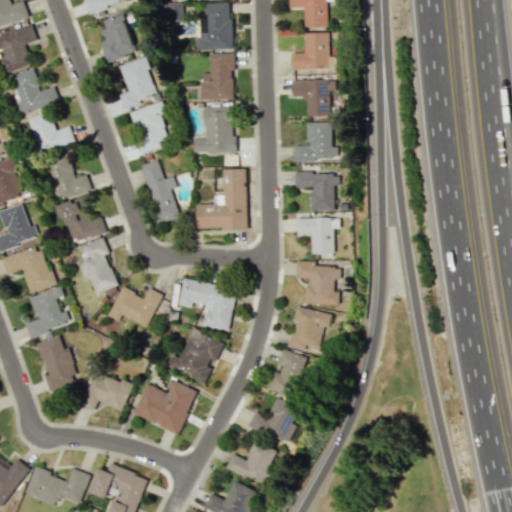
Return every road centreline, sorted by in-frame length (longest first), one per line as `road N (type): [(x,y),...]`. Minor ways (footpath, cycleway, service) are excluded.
road 1 (residential): [(265,0),(274,259),(267,316),(250,367),(173,511)]
road 2 (motorway): [(376,0),(382,290),(355,407),(298,511)]
road 3 (motorway): [(380,0),(402,215),(461,511)]
road 4 (motorway): [(431,0),(458,233),(510,511)]
road 5 (residential): [(52,0),(142,243),(165,256),(274,259)]
road 6 (motorway): [(511,320),(475,0)]
road 7 (residential): [(0,324),(41,436),(129,447),(195,472)]
